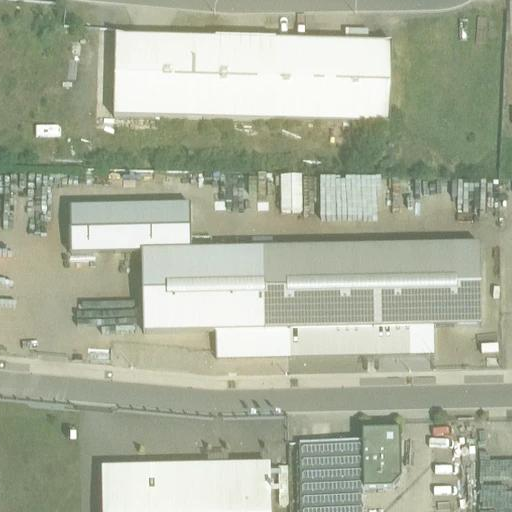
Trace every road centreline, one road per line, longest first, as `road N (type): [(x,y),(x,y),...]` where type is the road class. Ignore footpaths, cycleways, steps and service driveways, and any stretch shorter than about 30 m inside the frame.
road 1 (unclassified): [(511,396),(230,401),(0,386)]
road 2 (unclassified): [(187,0),(419,0)]
